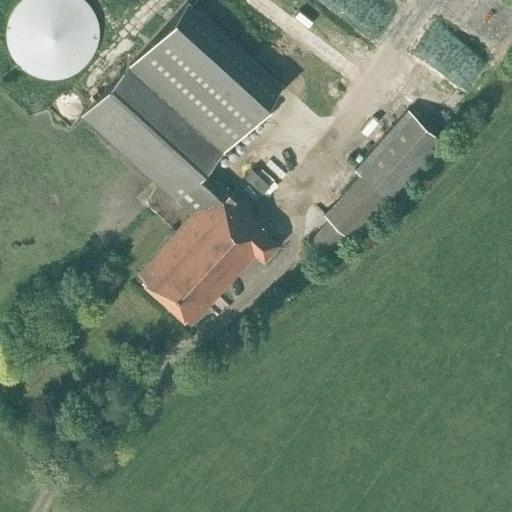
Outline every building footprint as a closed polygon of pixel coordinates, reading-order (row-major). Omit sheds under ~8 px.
[(10,63),(88,75),(99,1),(93,0),(57,0),(56,9),(19,3),(10,63)] [(217,182),(202,169),(281,83),(189,0),(184,0),(135,54),(81,114),(190,213),(136,272),(191,322),(253,253),(261,260),(278,242),(256,222),(258,219),(218,182),(217,182)] [(352,238),(387,197),(440,137),(407,108),(354,168),(357,171),(322,212),(352,238)] [(253,163),(246,171),(264,185),(270,177),(253,163)] [(327,219),(307,241),(328,259),(347,237),(327,219)]
